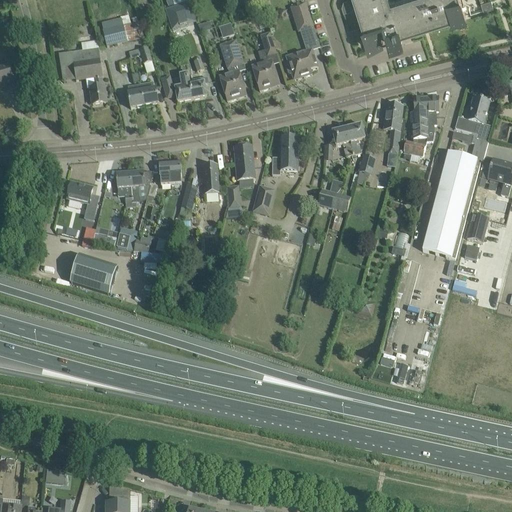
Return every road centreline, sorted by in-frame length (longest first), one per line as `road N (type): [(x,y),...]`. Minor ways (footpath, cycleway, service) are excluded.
road 1 (track): [(0,394),(511,501)]
road 2 (motorway): [(412,420),(0,287)]
road 3 (motorway): [(412,420),(0,322)]
road 4 (motorway): [(175,393),(511,466)]
road 5 (tertiary): [(43,153),(156,144),(364,96)]
road 6 (residential): [(307,511),(99,460)]
road 7 (motorway): [(0,347),(175,393)]
road 8 (motorway): [(0,370),(175,393)]
road 9 (residential): [(21,0),(43,153)]
road 10 (tertiary): [(364,96),(511,59)]
